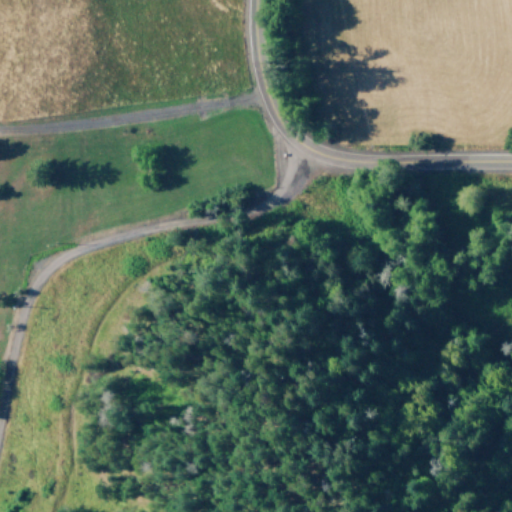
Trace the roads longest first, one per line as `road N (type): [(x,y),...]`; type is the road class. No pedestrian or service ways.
road 1 (residential): [(0,377),(19,306),(37,276),(95,242),(247,203),(277,178),(293,148)]
road 2 (residential): [(511,164),(425,166),(293,148),(272,129),(256,94),(256,0)]
